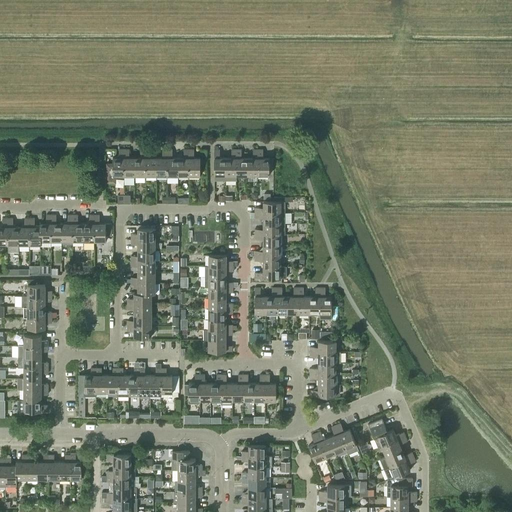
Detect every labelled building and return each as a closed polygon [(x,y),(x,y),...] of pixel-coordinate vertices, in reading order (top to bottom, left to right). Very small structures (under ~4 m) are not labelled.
[(119,157),(113,157),(113,163),(107,163),(107,181),(116,182),(116,176),(124,176),(124,148),(119,148),(119,157)] [(124,176),(135,176),(134,157),(129,157),(129,149),(124,148),(124,176)] [(135,176),(145,176),(145,148),(140,148),(140,157),(134,157),(135,176)] [(145,176),(156,176),(156,157),(150,157),(150,148),(145,148),(145,176)] [(156,176),(167,176),(167,148),(162,149),(162,157),(156,157),(156,176)] [(167,176),(178,176),(178,157),(172,157),(172,148),(167,148),(167,176)] [(189,149),(189,176),(200,176),(200,157),(194,157),(194,148),(189,149)] [(178,176),(189,176),(189,149),(184,149),(184,157),(178,157),(178,176)] [(214,149),(214,174),(214,181),(225,181),(226,157),(220,157),(220,149),(214,149)] [(231,157),(226,157),(225,181),(236,181),(236,174),(236,149),(231,149),(231,157)] [(242,149),(236,149),(236,174),(247,175),(247,157),(242,157),(242,149)] [(247,175),(258,175),(258,149),(253,149),(253,157),(247,157),(247,175)] [(263,149),(258,149),(258,175),(269,175),(269,157),(263,157),(263,149)] [(255,207),(255,212),(284,212),(284,201),(264,200),(264,207),(255,207)] [(284,222),(284,212),(255,212),(255,216),(255,217),(263,217),(263,222),(284,222)] [(41,241),(51,241),(51,213),(46,213),(46,222),(40,222),(40,226),(41,241)] [(51,241),(62,241),(62,222),(56,222),(56,213),(51,213),(51,241)] [(62,241),(73,241),(73,214),(68,214),(68,222),(62,222),(62,241)] [(73,241),(83,241),(83,222),(78,222),(78,214),(73,214),(73,241)] [(83,241),(94,241),(94,214),(89,214),(89,222),(83,222),(83,241)] [(94,214),(94,241),(106,241),(106,235),(112,235),(112,222),(100,222),(100,214),(94,214)] [(0,225),(0,244),(8,245),(8,217),(3,217),(3,226),(0,225)] [(19,251),(19,245),(19,225),(13,225),(13,217),(8,217),(8,245),(8,251),(19,251)] [(19,245),(29,245),(30,217),(24,217),(24,225),(19,225),(19,245)] [(30,217),(29,245),(41,245),(41,241),(40,226),(35,226),(35,217),(30,217)] [(255,233),(281,233),(284,233),(284,222),(263,222),(263,228),(255,228),(255,233)] [(131,239),(155,239),(155,227),(138,227),(138,233),(131,233),(131,239)] [(281,244),(281,233),(255,233),(255,239),(263,239),(263,244),(281,244)] [(155,249),(155,239),(131,239),(131,244),(138,244),(138,249),(155,249)] [(281,255),(281,244),(263,244),(263,250),(255,250),(255,255),(281,255)] [(155,260),(155,249),(138,249),(138,254),(131,254),(131,260),(155,260)] [(209,254),(209,265),(233,265),(233,260),(226,260),(226,254),(209,254)] [(281,265),(281,255),(255,255),(255,260),(263,260),(263,266),(281,265)] [(155,271),(155,260),(131,260),(131,265),(138,265),(138,271),(155,271)] [(40,264),(40,265),(40,274),(51,274),(51,268),(51,264),(50,264),(43,264),(40,264)] [(40,265),(29,265),(29,268),(29,274),(40,274),(40,265)] [(204,276),(226,276),(226,270),(233,270),(233,265),(209,265),(204,265),(204,276)] [(281,265),(263,266),(263,271),(255,271),(255,277),(287,277),(287,265),(281,265)] [(155,281),(155,271),(138,271),(138,276),(131,276),(131,281),(155,281)] [(209,287),(232,287),(232,280),(226,280),(226,276),(204,276),(204,287),(209,287)] [(155,281),(131,281),(131,287),(137,287),(137,292),(151,293),(155,293),(155,281)] [(28,295),(52,295),(52,290),(45,290),(45,284),(28,284),(28,295)] [(209,297),(226,297),(226,291),(232,291),(232,287),(209,287),(209,297)] [(255,312),(266,312),(267,295),(261,295),(261,287),(255,287),(255,312)] [(266,312),(277,312),(277,287),(272,287),(272,295),(267,295),(266,312)] [(277,312),(288,312),(288,295),(283,295),(283,287),(277,287),(277,312)] [(288,312),(299,312),(299,287),(294,287),(294,295),(288,295),(288,312)] [(299,312),(310,312),(310,295),(304,295),(304,287),(299,287),(299,312)] [(315,295),(310,295),(310,312),(320,312),(320,287),(315,287),(315,295)] [(325,287),(320,287),(320,312),(320,319),(332,319),(332,313),(331,296),(325,296),(325,287)] [(151,303),(151,293),(137,292),(134,292),(134,298),(128,298),(128,303),(151,303)] [(22,306),(45,306),(45,301),(52,301),(52,295),(28,295),(22,295),(22,306)] [(209,297),(209,307),(232,307),(232,302),(226,302),(226,297),(209,297)] [(151,314),(151,303),(128,303),(128,309),(134,309),(134,314),(151,314)] [(179,303),(171,303),(171,314),(179,314),(179,306),(179,303)] [(45,306),(22,306),(24,306),(24,316),(28,316),(52,317),(52,311),(45,311),(45,306)] [(209,307),(209,318),(226,318),(226,313),(232,313),(232,307),(209,307)] [(151,325),(151,314),(134,314),(134,319),(127,319),(127,325),(151,325)] [(52,317),(28,316),(28,328),(45,328),(45,322),(52,322),(52,317)] [(226,318),(209,318),(209,328),(232,328),(232,323),(226,323),(226,318)] [(262,322),(253,322),(253,330),(262,330),(262,322)] [(151,325),(127,325),(127,331),(134,330),(134,336),(151,336),(151,325)] [(209,339),(226,339),(226,334),(232,334),(232,328),(209,328),(203,328),(203,339),(209,339)] [(18,345),(48,345),(48,340),(41,340),(41,334),(24,334),(24,345),(18,345)] [(226,339),(209,339),(209,350),(232,350),(232,344),(226,344),(226,339)] [(310,346),(310,351),(336,351),(336,339),(319,339),(319,345),(310,346)] [(18,345),(18,356),(42,356),(42,351),(48,351),(48,345),(18,345)] [(336,361),(336,351),(310,351),(310,356),(318,356),(318,361),(336,361)] [(24,356),(24,366),(48,366),(48,361),(42,361),(42,356),(18,356),(24,356)] [(336,361),(318,361),(318,367),(310,367),(310,372),(336,372),(336,361)] [(24,366),(24,377),(42,377),(42,372),(48,372),(48,366),(24,366)] [(96,391),(96,367),(91,367),(91,374),(79,374),(79,395),(85,395),(96,395),(96,391)] [(96,391),(107,391),(107,374),(102,374),(102,367),(96,367),(96,391)] [(107,374),(107,391),(118,391),(118,367),(113,367),(112,374),(107,374)] [(129,395),(129,374),(123,374),(123,367),(118,367),(118,391),(118,395),(129,395)] [(129,395),(140,395),(140,367),(134,367),(134,374),(129,374),(129,395)] [(140,395),(150,395),(150,374),(145,374),(145,368),(140,367),(140,395)] [(150,374),(150,395),(161,395),(161,368),(156,368),(156,374),(150,374)] [(167,368),(161,368),(161,395),(172,395),(172,391),(179,391),(179,374),(167,374),(167,368)] [(336,372),(310,372),(310,377),(318,377),(318,383),(339,383),(340,372),(336,372)] [(200,399),(200,374),(195,374),(195,382),(189,382),(188,399),(200,399)] [(200,399),(211,399),(211,382),(206,382),(206,374),(200,374),(200,399)] [(221,403),(221,374),(216,374),(216,382),(211,382),(211,399),(221,399),(221,403)] [(221,403),(232,403),(232,382),(227,382),(227,374),(221,374),(221,403)] [(232,399),(243,399),(243,374),(238,374),(238,382),(232,382),(232,403),(232,399)] [(243,399),(254,399),(254,382),(248,382),(248,374),(243,374),(243,399)] [(254,399),(264,399),(264,374),(259,374),(259,382),(254,382),(254,399)] [(270,374),(264,374),(264,399),(276,399),(276,382),(270,382),(270,374)] [(24,377),(24,388),(48,388),(48,383),(42,383),(42,377),(24,377)] [(339,395),(339,383),(318,383),(319,389),(310,389),(310,395),(339,395)] [(24,388),(24,399),(41,399),(41,394),(48,394),(48,388),(24,388)] [(41,405),(41,399),(24,399),(18,399),(18,400),(18,413),(18,414),(28,414),(28,413),(28,410),(48,410),(48,405),(41,405)] [(199,414),(184,414),(184,417),(184,422),(199,422),(199,414)] [(378,448),(382,446),(382,445),(405,436),(403,431),(396,434),(393,428),(387,431),(381,418),(368,423),(378,448)] [(341,422),(336,424),(346,448),(348,453),(359,449),(350,428),(344,430),(341,422)] [(336,452),(346,448),(336,424),(332,426),(335,434),(330,436),(336,452)] [(326,456),(336,452),(330,436),(324,438),(321,430),(316,432),(326,456)] [(326,456),(316,432),(312,434),(315,442),(309,445),(315,460),(326,456)] [(382,446),(386,455),(402,449),(400,444),(407,440),(405,436),(382,445),(382,446)] [(367,440),(358,444),(362,453),(370,450),(367,440)] [(242,455),(266,455),(266,444),(249,444),(249,450),(242,450),(242,455)] [(380,458),(384,468),(414,456),(412,451),(404,454),(402,449),(386,455),(380,458)] [(172,450),(172,458),(172,469),(178,469),(202,469),(202,464),(195,464),(195,458),(189,458),(189,450),(172,450)] [(114,459),(114,464),(131,464),(131,453),(107,453),(107,459),(114,459)] [(27,478),(27,454),(22,454),(22,461),(16,461),(16,481),(17,481),(17,478),(27,478)] [(27,478),(38,478),(38,461),(33,461),(33,454),(27,454),(27,478)] [(38,478),(49,478),(49,454),(44,454),(43,461),(38,461),(38,478)] [(49,478),(60,478),(60,461),(54,461),(54,454),(49,454),(49,478)] [(60,478),(70,478),(70,454),(65,454),(65,461),(60,461),(60,478)] [(70,454),(70,478),(82,478),(82,461),(76,461),(76,454),(70,454)] [(249,466),(266,466),(271,466),(271,455),(266,455),(242,455),(242,460),(249,460),(249,466)] [(384,468),(389,478),(401,473),(410,469),(408,464),(416,460),(414,456),(384,468)] [(6,457),(6,485),(16,485),(16,481),(16,461),(16,464),(11,464),(11,457),(10,457),(8,457),(6,457)] [(280,462),(281,471),(289,471),(289,461),(280,462)] [(107,476),(135,476),(135,464),(131,464),(114,464),(114,470),(107,470),(107,476)] [(242,476),(266,476),(266,466),(249,466),(248,471),(242,471),(242,476)] [(178,469),(178,480),(196,480),(196,475),(202,475),(202,469),(178,469)] [(387,495),(391,495),(416,495),(416,490),(408,490),(408,484),(401,484),(401,473),(389,478),(389,479),(387,480),(387,495)] [(135,486),(135,476),(107,476),(107,481),(114,481),(114,486),(135,486)] [(249,487),(266,487),(270,487),(270,476),(266,476),(242,476),(242,482),(249,482),(249,487)] [(196,480),(178,480),(178,491),(202,491),(202,486),(196,486),(196,480)] [(319,490),(319,496),(345,495),(345,484),(328,484),(328,490),(319,490)] [(107,497),(137,497),(137,486),(135,486),(114,486),(114,491),(107,491),(107,497)] [(266,487),(249,487),(249,492),(242,492),(242,497),(266,497),(266,487)] [(178,502),(195,502),(195,496),(202,496),(202,491),(178,491),(173,491),(173,502),(178,502)] [(345,506),(345,495),(319,496),(319,501),(328,501),(328,506),(345,506)] [(391,495),(391,506),(408,506),(408,501),(416,501),(416,495),(391,495)] [(113,508),(137,508),(137,497),(107,497),(107,502),(113,502),(113,508)] [(248,508),(272,508),(272,498),(266,497),(242,497),(242,502),(248,502),(248,508)] [(195,502),(178,502),(178,511),(202,511),(202,507),(195,507),(195,502)]
